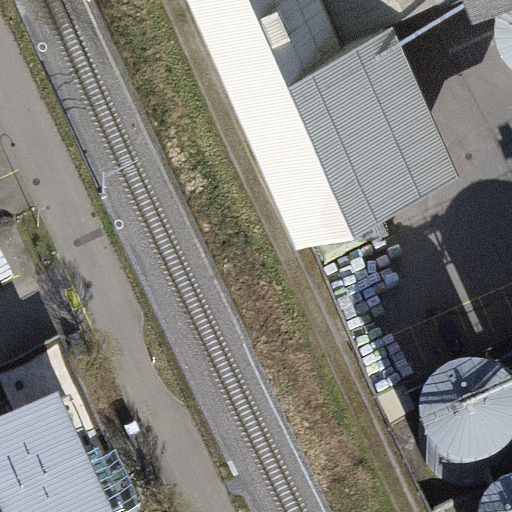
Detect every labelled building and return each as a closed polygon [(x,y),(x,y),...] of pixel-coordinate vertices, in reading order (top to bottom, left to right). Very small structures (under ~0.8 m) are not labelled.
[(342,23),(331,0),(201,0),(295,217),(450,150),(386,4),(342,23)] [(331,0),(342,23),(386,4),(395,0),(331,0)] [(511,0),(501,0),(500,4),(498,19),(502,34),(509,48),(511,49),(511,0)] [(460,491),(477,492),(493,488),(507,478),(511,470),(511,414),(501,403),(486,396),(470,393),(453,397),(440,405),(430,416),(423,430),(422,446),(425,461),(433,474),(444,484),(460,491)] [(0,450),(0,511),(21,511),(96,478),(69,419),(0,450)] [(21,511),(112,511),(96,478),(21,511)]
